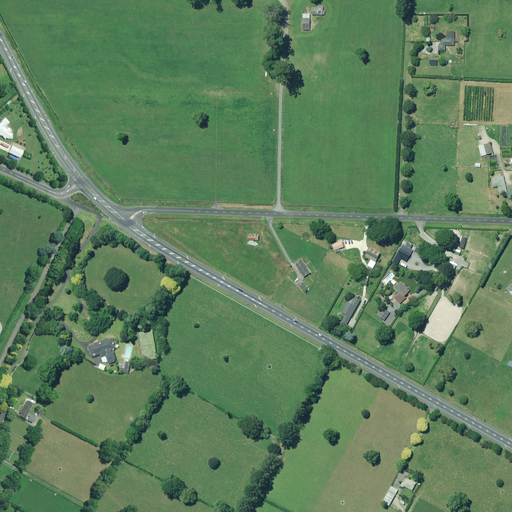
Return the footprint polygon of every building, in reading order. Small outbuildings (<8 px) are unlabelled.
[(313,15),(326,15),(326,10),(325,10),(325,6),(319,5),(319,7),(313,6),(313,15)] [(456,31),(448,31),(448,36),(447,36),(447,38),(442,38),(442,44),(440,44),(439,50),(446,51),(447,45),(455,46),(456,31)] [(496,144),(492,145),(492,143),(480,146),(482,156),(494,153),(494,154),(499,153),(496,144)] [(508,192),(505,176),(493,179),(493,180),(492,180),(494,187),(499,186),(501,194),(508,192)] [(345,247),(343,241),(342,241),(342,239),(338,240),(339,242),(333,244),(336,253),(340,252),(339,249),(345,247)] [(381,253),(370,247),(369,248),(367,247),(362,255),(376,263),(381,253)] [(311,273),(303,260),(296,264),(305,277),(311,273)] [(310,290),(304,282),(300,286),(306,293),(310,290)] [(399,282),(395,287),(400,291),(394,298),(399,302),(404,296),(406,297),(411,290),(402,282),(400,283),(399,282)] [(348,325),(361,301),(356,298),(354,301),(350,299),(343,312),(346,314),(342,322),(348,325)] [(391,312),(385,308),(379,316),(385,321),(391,312)] [(114,349),(117,348),(113,338),(107,341),(106,339),(95,343),(95,344),(89,346),(91,352),(93,357),(101,354),(104,363),(109,362),(110,364),(114,363),(116,366),(119,364),(118,361),(115,352),(114,349)] [(132,360),(126,359),(124,368),(124,372),(130,373),(132,360)] [(31,400),(30,402),(27,400),(25,405),(24,405),(20,413),(21,413),(20,416),(25,419),(32,405),(34,401),(31,400)] [(417,483),(405,477),(403,481),(404,482),(401,486),(404,487),(405,486),(413,490),(417,483)] [(399,490),(392,486),(390,491),(397,494),(399,490)] [(396,495),(390,492),(384,502),(390,506),(396,495)]
